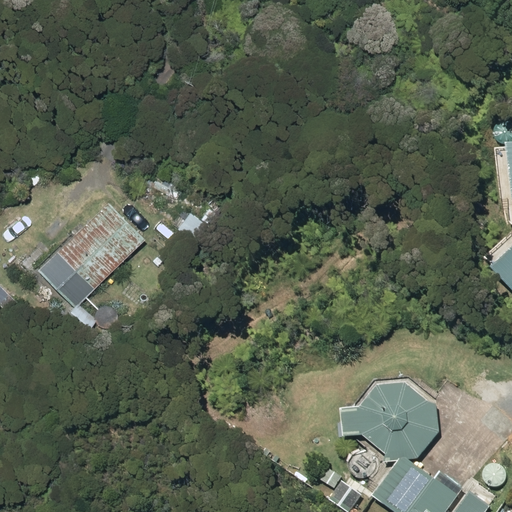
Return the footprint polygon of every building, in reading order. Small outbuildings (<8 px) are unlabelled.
[(218,197),(210,205),(218,212),(226,204),(218,197)] [(78,307),(151,240),(115,202),(43,269),(78,307)] [(0,305),(8,313),(19,303),(11,294),(0,304),(0,305)] [(369,433),(390,451),(418,450),(437,428),(433,399),(413,381),(386,383),(368,405),(349,407),(352,435),(369,433)] [(377,493),(401,511),(448,511),(462,494),(408,454),(377,493)] [(337,488),(345,476),(332,467),(324,479),(337,488)]
